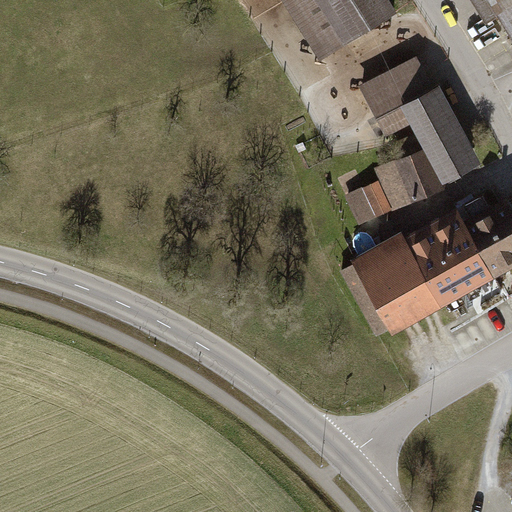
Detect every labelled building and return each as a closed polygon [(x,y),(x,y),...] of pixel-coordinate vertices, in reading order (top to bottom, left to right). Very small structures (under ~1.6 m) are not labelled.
[(281,0),(323,65),(400,17),(389,0),(281,0)] [(503,20),(511,33),(511,0),(476,0),(493,27),(503,20)] [(387,130),(414,116),(445,175),(472,160),(418,58),(364,86),(387,130)] [(393,207),(441,189),(426,149),(380,168),(384,179),(349,194),(361,222),(393,207)] [(364,271),(394,324),(511,258),(511,210),(507,201),(492,209),(484,195),(457,209),(461,216),(364,271)]
